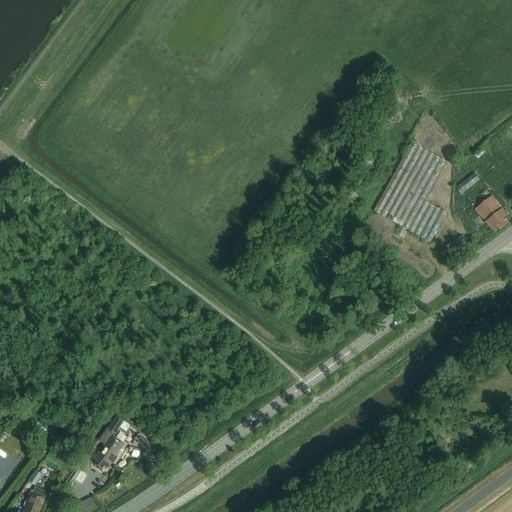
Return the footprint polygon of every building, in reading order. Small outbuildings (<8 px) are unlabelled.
[(446,163),(412,144),(374,212),(430,243),(446,214),(424,202),(446,163)] [(482,149),(475,156),(478,159),(485,152),(482,149)] [(456,191),(461,197),(480,182),(475,176),(456,191)] [(505,222),(509,218),(492,196),(475,210),(493,232),(497,228),(499,231),(507,225),(505,222)] [(117,415),(107,429),(112,433),(115,435),(120,428),(125,421),(117,415)] [(132,426),(125,421),(120,428),(126,433),(132,426)] [(107,429),(99,441),(104,445),(111,435),(112,433),(107,429)] [(124,444),(111,435),(104,445),(93,460),(96,461),(93,465),(101,470),(103,467),(106,469),(111,463),(112,464),(117,458),(115,456),(124,444)] [(137,442),(146,449),(151,443),(141,436),(140,437),(138,435),(135,439),(137,441),(137,442)] [(156,456),(161,460),(164,455),(159,451),(156,456)] [(35,472),(28,483),(35,487),(42,477),(35,472)] [(39,496),(32,493),(28,502),(25,509),(24,509),(23,510),(24,511),(23,511),(40,511),(46,499),(39,496)]
